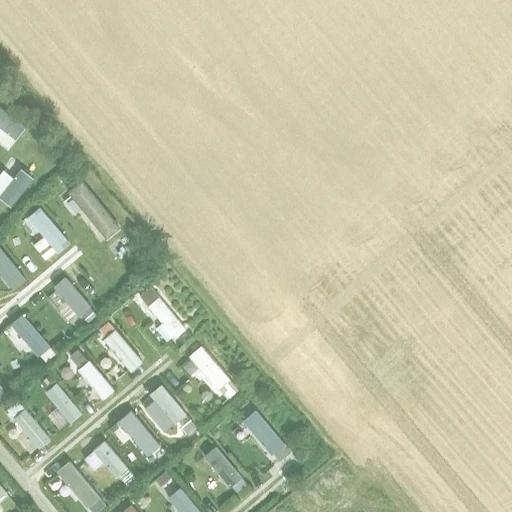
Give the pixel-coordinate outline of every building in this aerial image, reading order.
[(25,122),(0,103),(0,122),(16,134),(25,122)] [(33,174),(21,165),(0,192),(0,193),(11,202),(33,174)] [(121,224),(83,177),(69,188),(107,235),(121,224)] [(69,239),(39,204),(26,215),(56,250),(69,239)] [(25,276),(0,243),(0,267),(13,285),(25,276)] [(57,281),(34,297),(58,330),(80,314),(57,281)] [(140,291),(122,307),(160,350),(179,334),(140,291)] [(27,358),(32,364),(43,354),(11,319),(0,328),(0,346),(18,366),(27,358)] [(92,345),(119,383),(134,373),(107,334),(92,345)] [(55,360),(64,371),(76,362),(67,351),(55,360)] [(187,352),(170,373),(211,408),(228,387),(187,352)] [(91,406),(106,394),(81,363),(66,375),(91,406)] [(148,390),(135,405),(163,430),(177,414),(148,390)] [(4,407),(0,411),(0,421),(33,452),(42,442),(4,407)] [(125,416),(113,427),(137,456),(149,445),(125,416)] [(237,430),(258,465),(277,454),(255,419),(237,430)] [(177,420),(168,425),(175,438),(185,432),(177,420)] [(81,459),(117,489),(127,478),(90,447),(81,459)] [(193,461),(218,495),(234,483),(209,450),(193,461)] [(60,465),(46,477),(54,486),(46,493),(63,511),(79,511),(91,501),(60,465)] [(152,497),(164,511),(187,511),(165,486),(152,497)]
